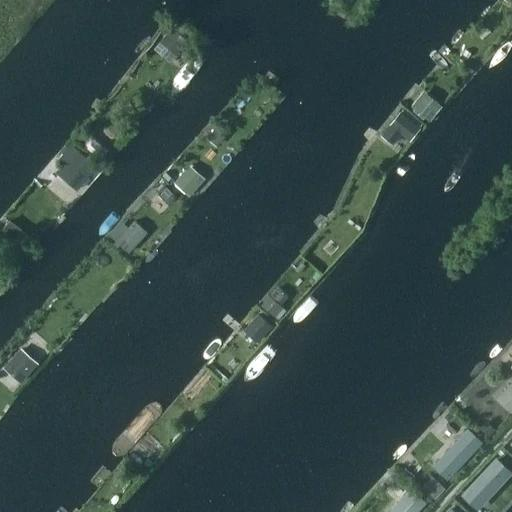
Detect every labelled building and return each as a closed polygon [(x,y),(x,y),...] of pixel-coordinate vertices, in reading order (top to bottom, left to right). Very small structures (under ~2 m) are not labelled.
[(172,27),(159,42),(175,56),(188,41),(172,27)] [(418,95),(410,105),(429,120),(441,105),(433,99),(429,104),(418,95)] [(399,111),(388,125),(409,141),(420,128),(419,127),(421,124),(403,109),(401,112),(399,111)] [(216,127),(209,134),(219,142),(225,135),(216,127)] [(72,144),(58,160),(64,164),(85,182),(98,166),(72,144)] [(185,168),(173,181),(189,195),(201,182),(185,168)] [(165,186),(157,195),(169,205),(177,196),(165,186)] [(10,220),(2,230),(6,234),(18,243),(26,232),(10,220)] [(133,220),(115,241),(128,253),(147,232),(133,220)] [(6,241),(1,248),(15,259),(24,248),(6,234),(2,238),(6,241)] [(277,287),(261,305),(272,314),(275,317),(283,308),(280,305),(287,297),(277,287)] [(259,314),(246,328),(259,340),(271,325),(259,314)] [(18,351),(3,367),(21,383),(36,367),(18,351)] [(511,375),(463,428),(480,443),(511,409),(511,375)] [(463,428),(417,481),(431,496),(480,443),(463,428)] [(511,454),(503,462),(511,470),(511,454)] [(456,511),(455,511),(476,511),(511,475),(511,470),(503,462),(456,511)] [(416,511),(431,496),(417,481),(388,511),(416,511)]
